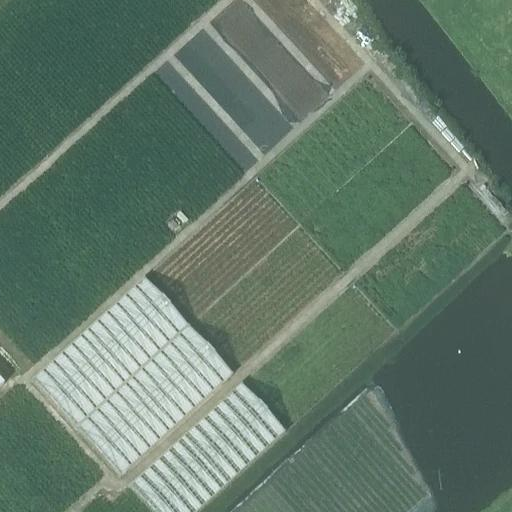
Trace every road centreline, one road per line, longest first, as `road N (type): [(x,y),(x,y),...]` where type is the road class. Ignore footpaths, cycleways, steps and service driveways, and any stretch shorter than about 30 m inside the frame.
road 1 (track): [(468,170),(119,489),(22,381),(369,65)]
road 2 (track): [(228,0),(0,207)]
road 3 (track): [(309,0),(479,183)]
road 4 (track): [(167,55),(262,162)]
road 5 (track): [(203,23),(299,129)]
road 6 (track): [(246,0),(334,97)]
